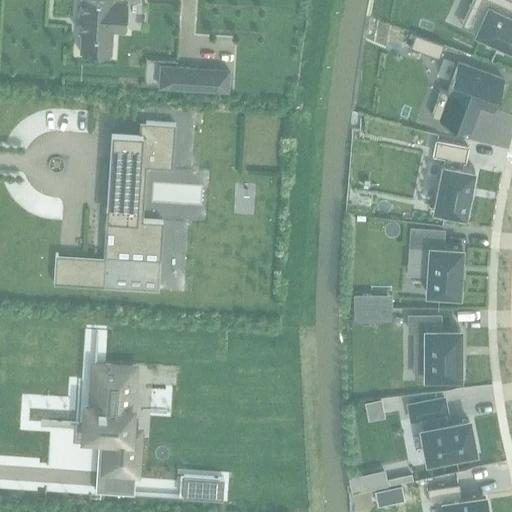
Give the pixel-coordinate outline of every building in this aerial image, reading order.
[(79,0),(78,31),(81,31),(80,52),(110,54),(112,29),(125,30),(126,0),(79,0)] [(511,0),(471,0),(470,4),(484,11),(475,31),(511,47),(511,0)] [(415,33),(410,46),(438,56),(443,43),(415,33)] [(440,89),(431,114),(470,128),(479,104),(491,108),(502,77),(458,61),(447,91),(440,89)] [(175,66),(173,87),(210,89),(212,68),(175,66)] [(108,173),(106,209),(117,210),(114,247),(161,250),(163,221),(143,219),(146,166),(172,168),(175,123),(145,121),(145,134),(112,131),(109,163),(114,163),(113,174),(108,173)] [(436,139),(433,154),(445,156),(444,162),(441,162),(432,209),(463,215),(465,215),(465,213),(468,198),(469,196),(470,188),(471,185),(470,185),(473,170),(474,170),(474,168),(472,168),(461,166),(462,159),(464,160),(467,145),(436,139)] [(426,291),(459,294),(462,246),(442,245),(443,229),(411,227),(410,244),(429,245),(426,291)] [(58,255),(58,254),(55,254),(54,276),(53,283),(56,283),(56,282),(103,285),(105,258),(58,255)] [(425,351),(425,375),(459,375),(459,328),(439,328),(439,314),(409,314),(409,329),(415,329),(415,351),(425,351)] [(86,408),(84,438),(105,440),(103,473),(135,475),(138,440),(129,440),(130,411),(119,410),(121,383),(93,382),(91,409),(86,408)] [(474,450),(468,418),(446,422),(445,413),(446,412),(443,397),(408,404),(411,419),(421,417),(423,427),(421,428),(427,459),(474,450)] [(184,474),(182,496),(222,499),(223,477),(184,474)] [(356,476),(349,477),(352,490),(357,489),(364,488),(361,474),(356,476)] [(459,483),(427,487),(429,502),(441,501),(443,511),(487,511),(486,502),(485,493),(481,494),(461,497),(459,483)]
